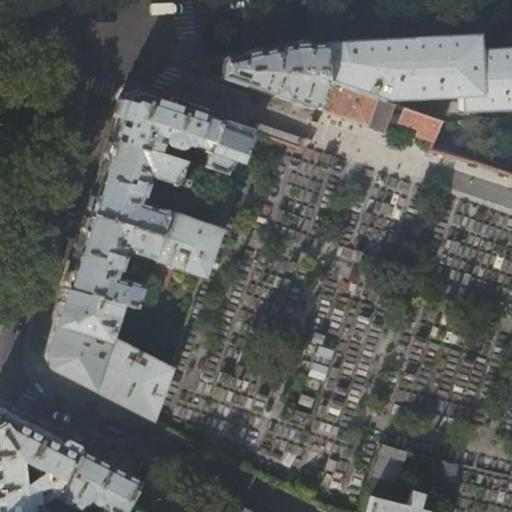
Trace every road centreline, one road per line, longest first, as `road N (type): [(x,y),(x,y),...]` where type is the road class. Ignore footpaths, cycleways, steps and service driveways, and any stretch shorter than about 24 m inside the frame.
road 1 (residential): [(12,334),(124,3)]
road 2 (residential): [(305,127),(165,81),(124,3)]
road 3 (tertiary): [(124,3),(0,10)]
